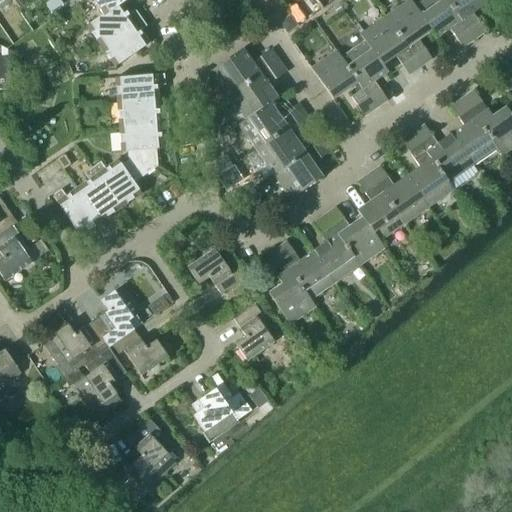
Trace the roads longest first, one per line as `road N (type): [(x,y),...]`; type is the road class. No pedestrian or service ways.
road 1 (residential): [(92,440),(209,357),(209,339),(143,240)]
road 2 (residential): [(350,144),(284,47),(245,37),(199,56)]
road 3 (residential): [(350,144),(345,176),(258,236),(232,228),(207,201)]
road 4 (residential): [(350,144),(510,38)]
road 5 (residential): [(207,201),(199,56)]
road 6 (residential): [(82,273),(0,154)]
